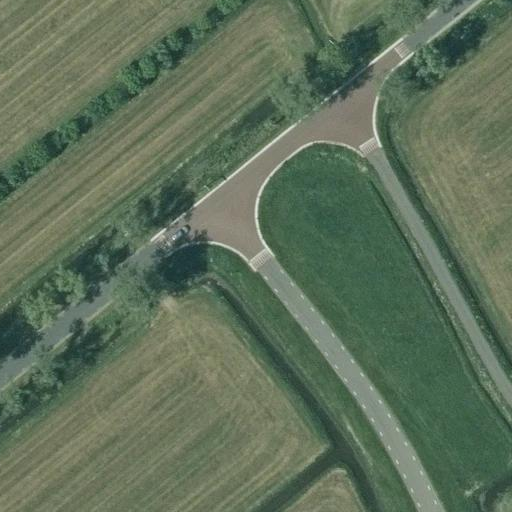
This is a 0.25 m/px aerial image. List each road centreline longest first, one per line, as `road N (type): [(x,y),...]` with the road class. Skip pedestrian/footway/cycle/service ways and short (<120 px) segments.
road 1 (tertiary): [(429,511),(348,369),(213,205)]
road 2 (unclassified): [(511,399),(339,105)]
road 3 (tertiary): [(0,379),(213,205)]
road 4 (tertiary): [(339,105),(468,0)]
road 5 (tertiary): [(213,205),(339,105)]
